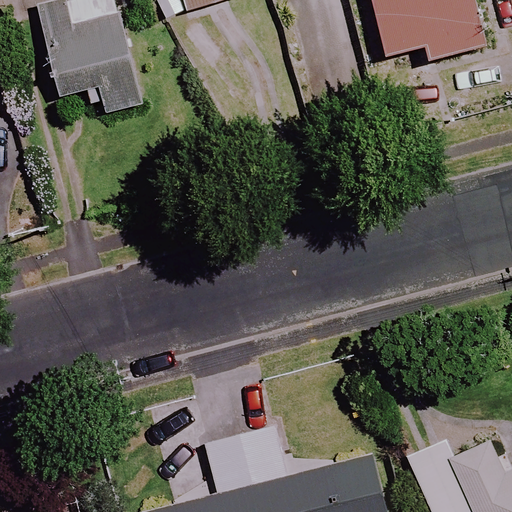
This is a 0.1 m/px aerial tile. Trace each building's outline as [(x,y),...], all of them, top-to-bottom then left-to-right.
[(144,108),(117,0),(35,0),(60,98),(99,88),(106,118),(144,108)] [(237,2),(236,0),(179,0),(183,15),(237,2)] [(372,0),(384,64),(422,57),(423,67),(492,54),(484,13),(481,0),(372,0)] [(203,446),(216,498),(158,511),(391,511),(378,457),(285,480),(273,428),(203,446)] [(511,511),(511,473),(504,477),(490,446),(454,463),(446,445),(409,462),(431,511),(511,511)]
